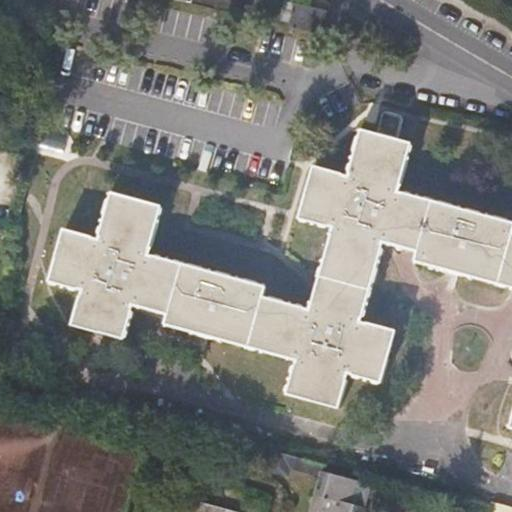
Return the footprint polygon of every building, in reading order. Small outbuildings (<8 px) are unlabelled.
[(335,13),(296,4),(291,26),(330,34),(335,13)] [(390,112),(384,115),(378,134),(398,141),(404,121),(400,114),(390,112)] [(170,322),(203,332),(300,359),(291,392),(340,407),(349,373),(383,382),(397,331),(363,322),(385,240),(421,251),(419,260),(511,285),(511,222),(399,190),(412,145),(398,141),(378,134),(364,130),(351,177),(316,167),(302,218),(336,227),(313,310),(265,297),(267,288),(150,254),(162,207),(114,194),(101,240),(66,230),(53,280),(86,290),(76,324),(126,338),(136,303),(153,309),(171,314),(170,322)] [(281,464),(322,476),(324,467),(326,462),(263,445),(256,470),(278,477),(281,464)] [(374,481),(324,467),(322,476),(312,511),(365,511),(370,498),(374,481)] [(370,498),(377,500),(382,483),(374,481),(370,498)] [(397,487),(382,483),(377,500),(392,504),(397,487)] [(489,511),(511,511),(511,506),(493,501),(489,511)] [(234,511),(197,502),(194,511),(234,511)]
